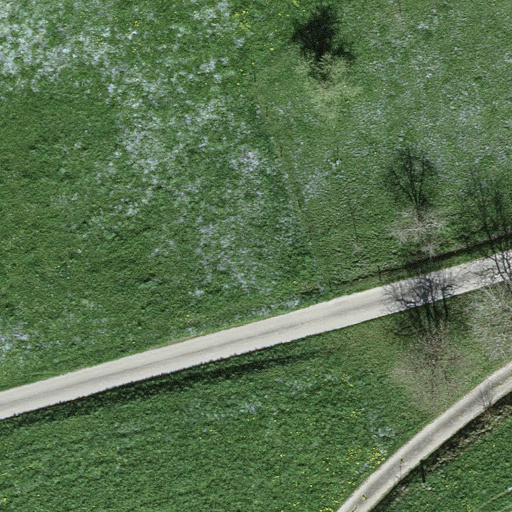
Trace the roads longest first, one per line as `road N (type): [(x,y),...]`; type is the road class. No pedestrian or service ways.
road 1 (unclassified): [(0,408),(511,266)]
road 2 (track): [(350,511),(511,374)]
